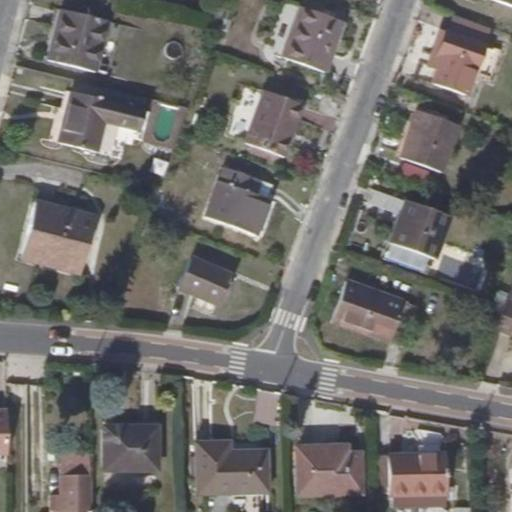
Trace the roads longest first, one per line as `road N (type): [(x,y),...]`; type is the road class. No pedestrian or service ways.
road 1 (residential): [(411,0),(271,369)]
road 2 (tertiary): [(0,339),(271,369)]
road 3 (tertiary): [(271,369),(511,413)]
